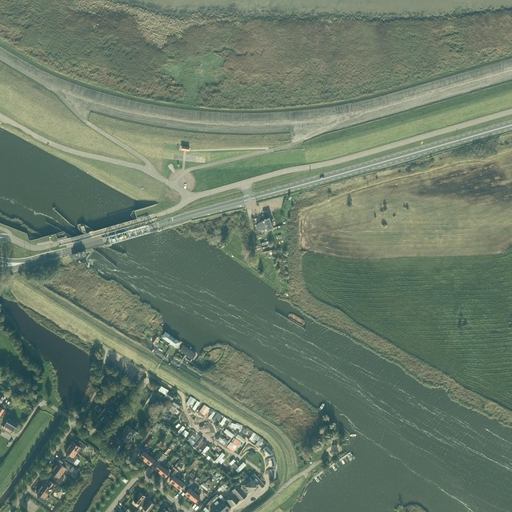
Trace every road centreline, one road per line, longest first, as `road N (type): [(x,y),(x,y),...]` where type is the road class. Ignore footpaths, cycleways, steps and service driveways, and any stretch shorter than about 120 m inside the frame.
road 1 (unclassified): [(245,182),(511,111)]
road 2 (primary): [(249,199),(511,125)]
road 3 (primary): [(37,259),(249,199)]
road 4 (unclassified): [(72,239),(245,182)]
